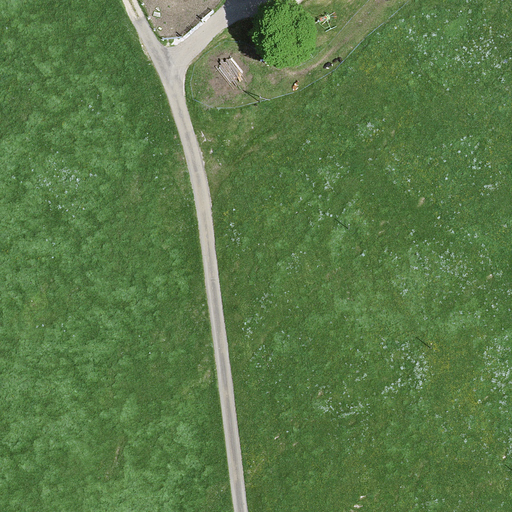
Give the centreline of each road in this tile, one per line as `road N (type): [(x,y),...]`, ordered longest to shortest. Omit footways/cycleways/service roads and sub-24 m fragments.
road 1 (track): [(240,511),(199,182),(167,76)]
road 2 (track): [(167,76),(222,19),(283,0)]
